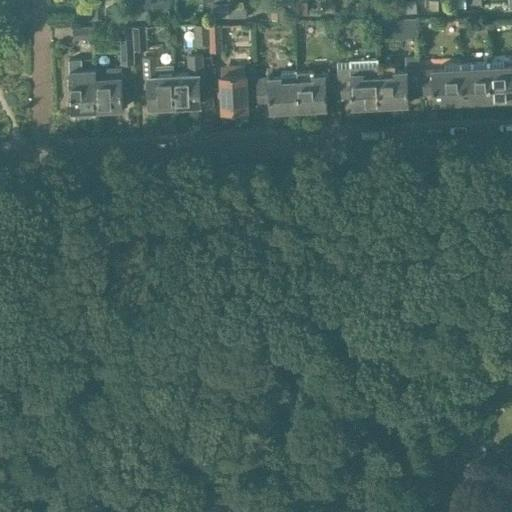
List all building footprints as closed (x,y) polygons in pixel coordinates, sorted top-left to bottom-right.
[(415,0),(405,0),(404,0),(404,12),(416,12),(415,0)] [(154,15),(168,15),(168,1),(153,2),(154,15)] [(307,1),(299,1),(299,14),(308,14),(307,1)] [(352,10),(366,10),(366,1),(352,1),(352,10)] [(230,16),(229,3),(214,3),(214,17),(230,16)] [(429,3),(429,13),(438,13),(438,3),(429,3)] [(456,3),(456,13),(465,12),(465,3),(456,3)] [(248,15),(248,5),(232,5),(232,15),(248,15)] [(125,18),(125,6),(107,7),(108,19),(125,18)] [(82,7),(82,21),(100,21),(99,7),(82,7)] [(285,18),(285,7),(272,7),(272,18),(285,18)] [(459,25),(467,25),(467,16),(459,16),(459,25)] [(404,36),(418,36),(418,17),(404,17),(404,36)] [(335,19),(318,19),(318,29),(336,29),(335,19)] [(211,23),(212,45),(212,51),(223,51),(221,23),(211,23)] [(134,25),(135,44),(135,51),(149,50),(147,24),(134,25)] [(121,25),(122,45),(122,63),(135,63),(135,51),(135,44),(134,25),(121,25)] [(94,38),(94,26),(73,26),(74,39),(94,38)] [(190,73),(175,73),(176,105),(178,105),(180,108),(189,107),(191,105),(202,104),(201,79),(204,78),(203,53),(189,54),(190,73)] [(174,105),(176,105),(175,73),(174,63),(159,64),(158,55),(144,56),(145,81),(149,81),(150,106),(161,106),(163,108),(172,108),(174,105)] [(395,63),(379,64),(381,103),(409,102),(409,93),(421,93),(420,68),(419,55),(407,55),(408,69),(395,70),(395,66),(395,63)] [(349,59),(338,59),(338,72),(340,97),(351,96),(351,105),(381,103),(379,64),(379,57),(349,59)] [(95,109),(98,109),(97,76),(96,67),(83,67),(83,58),(70,58),(72,110),(77,110),(77,113),(80,116),(92,115),(95,112),(95,109)] [(472,66),(461,66),(463,99),(491,98),(489,61),(472,62),(472,66)] [(506,61),(489,61),(491,98),(511,96),(511,63),(506,64),(506,61)] [(432,68),(420,68),(421,93),(433,92),(434,101),(463,99),(461,66),(461,63),(445,64),(445,67),(432,68)] [(96,67),(97,76),(98,109),(125,108),(123,66),(96,67)] [(269,76),(257,77),(258,101),(270,100),(271,109),(300,107),(298,70),(281,71),(281,75),(269,76)] [(314,70),(298,70),(300,107),(329,106),(328,98),(340,97),(338,72),(327,73),(314,74),(314,70)] [(246,72),(222,73),(224,111),(248,110),(246,72)] [(421,487),(414,506),(430,511),(493,511),(470,504),(421,487)]
